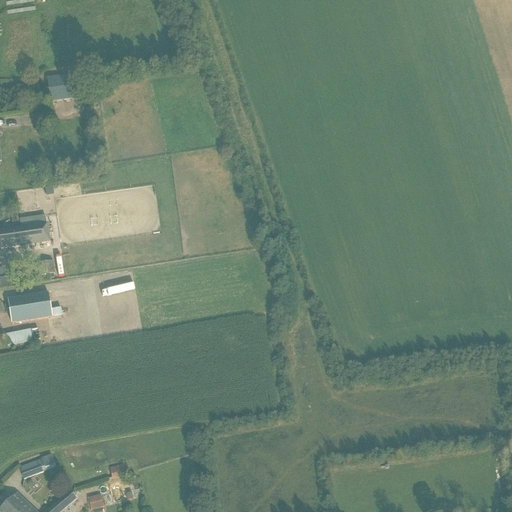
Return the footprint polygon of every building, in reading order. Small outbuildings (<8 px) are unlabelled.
[(49,90),(62,89),(64,89),(62,77),(47,78),(49,90)] [(78,99),(78,98),(77,87),(64,89),(62,89),(63,101),(78,99)] [(47,225),(45,216),(19,220),(21,229),(0,231),(0,249),(50,243),(47,225)] [(54,275),(55,275),(53,262),(44,263),(46,276),(54,275)] [(61,309),(51,310),(49,294),(8,300),(12,324),(53,318),(52,317),(62,315),(61,309)] [(7,346),(40,340),(38,329),(5,336),(7,346)] [(24,480),(55,468),(50,455),(40,458),(41,460),(19,469),(24,480)] [(112,479),(126,476),(123,465),(109,468),(112,479)] [(61,511),(76,499),(69,491),(45,511),(61,511)] [(35,511),(24,501),(17,494),(0,511),(35,511)] [(90,498),(93,511),(106,507),(102,495),(90,498)]
